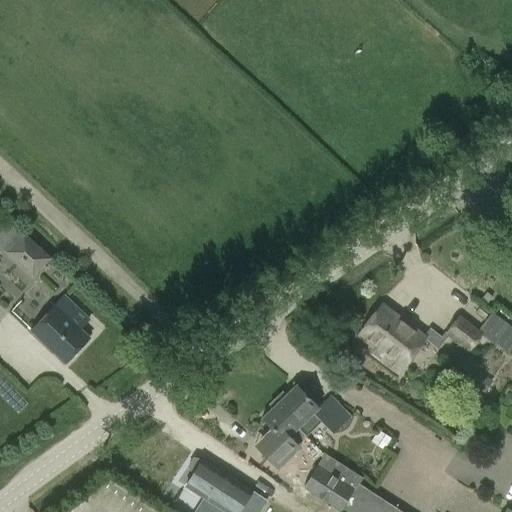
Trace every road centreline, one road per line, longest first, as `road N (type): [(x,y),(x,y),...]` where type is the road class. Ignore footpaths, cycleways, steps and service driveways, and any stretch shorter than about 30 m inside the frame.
road 1 (unclassified): [(511,142),(198,366)]
road 2 (unknown): [(262,321),(332,387),(466,461),(511,463)]
road 3 (unclassified): [(198,366),(0,180)]
road 4 (unclassified): [(198,366),(0,500)]
